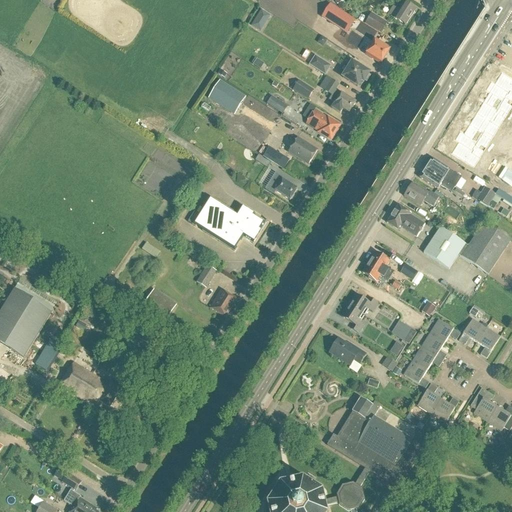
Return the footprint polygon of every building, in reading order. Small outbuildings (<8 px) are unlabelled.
[(405,27),(416,10),(404,2),(398,11),(392,7),(387,15),(405,27)] [(369,12),(372,6),(365,4),(363,10),(369,12)] [(261,12),(256,19),(265,25),(270,18),(261,12)] [(381,35),(388,24),(372,13),(365,25),(381,35)] [(381,66),(390,51),(374,41),(365,56),(381,66)] [(308,66),(325,76),(331,66),(315,56),(308,66)] [(308,81),(315,71),(299,62),(293,72),(308,81)] [(364,86),(370,75),(352,63),(342,80),(358,90),(362,84),(364,86)] [(474,111),(500,127),(511,108),(511,80),(511,79),(511,76),(511,75),(504,70),(501,74),(495,85),(491,83),(474,111)] [(226,75),(220,71),(217,76),(223,80),(226,75)] [(356,103),(341,94),(335,91),(339,85),(331,81),(325,91),(332,96),(330,98),(335,101),(333,105),(331,109),(340,114),(342,110),(348,114),(356,103)] [(219,82),(209,99),(234,115),(245,98),(219,82)] [(314,91),(299,82),(293,91),(308,100),(314,91)] [(284,104),(272,96),(267,103),(282,113),(282,112),(280,110),(284,104)] [(251,105),(269,114),(272,108),(254,99),(251,105)] [(330,141),(339,127),(326,118),(315,110),(305,125),(318,133),(318,134),(330,141)] [(476,169),(500,127),(474,111),(449,152),(476,169)] [(262,119),(260,123),(269,129),(272,124),(262,119)] [(308,166),(316,152),(297,139),(288,153),(308,166)] [(277,166),(282,156),(269,148),(263,157),(277,166)] [(267,169),(270,164),(257,157),(254,162),(267,169)] [(426,170),(455,188),(459,182),(448,175),(450,171),(432,160),(426,170)] [(284,183),(288,176),(272,166),(262,182),(270,186),(273,182),(279,185),(274,192),(290,202),(297,191),(284,183)] [(264,186),(260,184),(264,175),(253,170),(245,188),(260,195),(264,186)] [(455,189),(455,188),(426,170),(420,179),(437,191),(440,187),(462,201),(465,195),(455,189)] [(429,194),(412,184),(403,197),(420,208),(424,202),(433,208),(439,198),(430,192),(429,194)] [(472,199),(478,202),(489,208),(492,202),(495,197),(496,196),(495,195),(485,190),(482,196),(476,193),(472,199)] [(496,196),(495,197),(502,202),(511,208),(511,200),(497,191),(495,195),(496,196)] [(274,209),(279,202),(265,193),(261,200),(274,209)] [(237,214),(210,197),(193,225),(196,227),(197,225),(204,230),(203,232),(235,252),(237,249),(235,247),(240,240),(242,241),(244,238),(253,244),(262,230),(261,230),(266,223),(255,216),(256,216),(242,207),(237,214)] [(416,238),(424,225),(410,216),(411,214),(398,206),(387,224),(397,231),(400,227),(416,238)] [(492,221),(494,216),(482,211),(480,217),(492,221)] [(440,229),(423,254),(448,271),(458,257),(488,277),(511,242),(484,224),(468,248),(440,229)] [(155,260),(160,253),(146,244),(142,251),(155,260)] [(369,264),(391,278),(394,273),(385,268),(390,261),(383,257),(382,258),(375,254),(374,255),(373,255),(371,258),(372,259),(369,264)] [(388,282),(391,278),(369,264),(366,268),(365,268),(362,272),(363,273),(362,274),(369,278),(368,279),(375,284),(380,277),(388,282)] [(412,283),(415,277),(418,273),(412,270),(406,266),(403,270),(400,275),(412,283)] [(206,290),(216,273),(206,267),(196,284),(206,290)] [(398,291),(401,286),(395,282),(392,287),(398,291)] [(0,344),(23,359),(52,313),(14,289),(0,311),(0,344)] [(225,319),(237,300),(221,290),(210,309),(225,319)] [(145,302),(169,317),(176,306),(153,291),(145,302)] [(349,307),(364,317),(368,310),(372,313),(378,305),(370,300),(368,304),(356,296),(349,307)] [(429,303),(423,312),(430,316),(436,308),(429,303)] [(359,324),(364,317),(349,307),(342,318),(354,326),(351,330),(358,335),(364,327),(359,324)] [(473,309),(469,314),(475,318),(478,313),(473,309)] [(487,329),(488,327),(483,324),(481,326),(472,320),(459,342),(465,346),(469,339),(477,344),(487,329)] [(430,334),(445,344),(450,337),(457,341),(461,335),(439,321),(430,334)] [(409,346),(416,334),(399,323),(391,334),(409,346)] [(487,329),(477,344),(485,349),(480,356),(487,360),(500,338),(487,329)] [(440,352),(445,344),(430,334),(422,348),(443,362),(447,356),(440,352)] [(352,348),(338,340),(329,354),(350,368),(354,362),(359,365),(366,355),(353,347),(352,348)] [(59,347),(61,344),(56,341),(54,344),(49,342),(34,366),(47,374),(63,349),(59,347)] [(439,368),(443,362),(422,348),(413,362),(428,371),(433,364),(439,368)] [(388,359),(382,366),(389,371),(395,364),(388,359)] [(108,374),(112,368),(101,362),(97,368),(108,374)] [(423,379),(428,371),(413,362),(404,376),(426,389),(430,383),(423,379)] [(109,410),(123,388),(111,380),(110,383),(103,379),(101,382),(96,378),(96,377),(74,363),(59,387),(95,410),(99,403),(109,410)] [(397,369),(393,374),(398,377),(402,372),(397,369)] [(432,415),(441,400),(434,395),(438,389),(432,385),(418,406),(432,415)] [(488,423),(497,408),(490,403),(494,397),(482,389),(471,407),(476,411),(474,414),(488,423)] [(441,400),(432,415),(446,424),(459,403),(453,399),(449,405),(441,400)] [(363,421),(367,415),(369,412),(375,416),(380,407),(374,403),(372,407),(360,400),(352,414),(362,420),(363,421)] [(511,428),(511,408),(509,406),(505,413),(497,408),(488,423),(502,432),(504,428),(510,432),(511,428)] [(369,472),(397,489),(422,449),(412,442),(412,441),(374,418),(375,416),(369,412),(367,415),(363,421),(362,420),(352,414),(337,439),(333,437),(327,446),(364,469),(356,485),(353,483),(342,486),(337,493),(337,498),(327,501),(327,507),(338,505),(339,507),(347,511),(349,511),(359,510),(365,500),(362,489),(360,488),(369,472)] [(415,418),(409,414),(405,420),(411,424),(415,418)] [(63,501),(73,507),(80,511),(96,511),(97,510),(79,498),(80,497),(73,493),(80,482),(58,468),(52,478),(71,489),(63,501)] [(327,511),(328,511),(327,507),(327,501),(324,488),(304,476),(282,481),(269,501),(271,511),(327,511)]
